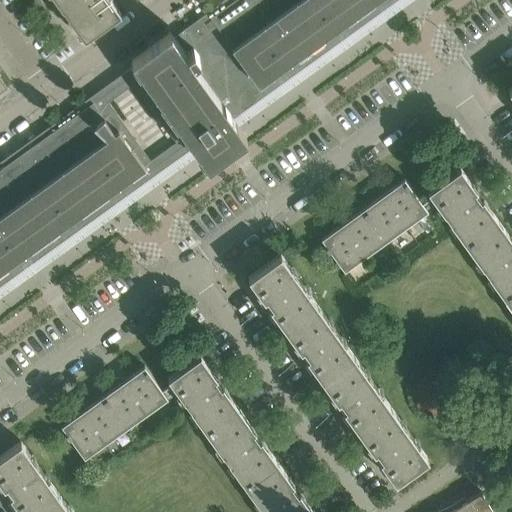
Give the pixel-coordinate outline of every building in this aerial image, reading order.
[(109,0),(57,0),(62,6),(68,13),(67,14),(84,36),(118,11),(109,0)] [(127,71),(182,146),(190,140),(207,163),(246,135),(229,112),(236,106),(238,109),(240,108),(237,105),(234,101),(242,95),(245,99),(261,88),(263,91),(264,90),(259,82),(267,77),(270,81),(286,70),(288,74),(289,73),(284,65),(311,52),(313,55),(315,54),(309,47),(316,41),(319,45),(336,33),(339,36),(340,36),(334,28),(342,22),(345,27),(362,15),(364,18),(365,18),(359,10),(367,4),(370,8),(382,0),(388,0),(389,0),(235,0),(223,9),(220,4),(194,22),(198,26),(178,41),(170,30),(131,58),(135,65),(127,71)] [(0,269),(3,273),(3,274),(20,262),(22,265),(23,264),(21,260),(17,256),(26,250),(29,254),(29,255),(45,244),(47,246),(48,246),(42,238),(51,232),(54,236),(55,237),(70,226),(72,229),(73,228),(71,225),(74,223),(74,224),(82,218),(82,217),(95,207),(97,210),(99,209),(96,207),(121,190),(123,192),(124,191),(118,184),(121,182),(126,178),(130,183),(136,178),(142,174),(149,169),(117,126),(112,129),(102,113),(104,111),(93,95),(80,105),(83,110),(58,128),(55,123),(30,141),(33,146),(8,164),(4,159),(0,162),(0,269)] [(448,219),(467,245),(498,222),(482,199),(476,192),(460,169),(428,192),(432,197),(437,204),(448,219)] [(404,179),(362,209),(386,241),(437,204),(432,197),(422,204),(404,179)] [(386,241),(362,209),(322,238),(321,239),(323,242),(344,271),(386,241)] [(467,245),(505,298),(511,293),(511,240),(498,222),(467,245)] [(269,307),(286,329),(317,307),(282,257),(280,255),(248,278),(264,300),(265,299),(270,306),(269,307)] [(306,358),(322,380),(354,357),(317,307),(286,329),(301,350),(307,357),(306,358)] [(168,379),(172,385),(177,391),(187,405),(207,432),(238,409),(222,387),(216,379),(200,356),(168,379)] [(354,357),(322,380),(338,401),(344,408),(343,409),(359,431),(391,408),(354,357)] [(144,366),(102,396),(126,428),(177,391),(172,385),(162,391),(144,366)] [(126,428),(102,396),(62,424),(60,426),(63,429),(84,458),(126,428)] [(391,408),(359,431),(374,452),(375,452),(380,459),(379,460),(395,482),(427,458),(391,408)] [(207,432),(245,486),(277,463),(260,440),(255,433),(255,432),(238,409),(207,432)] [(0,480),(4,486),(22,511),(31,511),(57,493),(22,444),(20,442),(0,456),(0,480)] [(277,463),(245,486),(264,511),(312,511),(299,493),(293,486),(293,485),(277,463)] [(491,511),(481,494),(482,493),(481,492),(466,501),(465,502),(450,510),(447,511),(491,511)] [(70,511),(57,493),(31,511),(70,511)]
